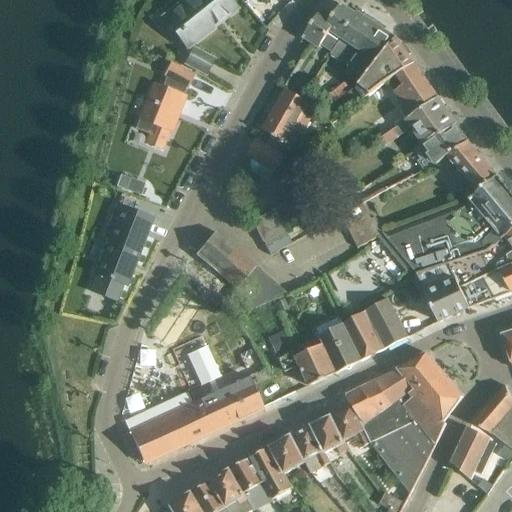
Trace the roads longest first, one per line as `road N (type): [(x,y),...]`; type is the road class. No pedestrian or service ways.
road 1 (residential): [(285,32),(128,328),(102,422),(133,491)]
road 2 (residential): [(479,327),(433,341),(133,491)]
road 3 (residential): [(511,171),(384,0)]
